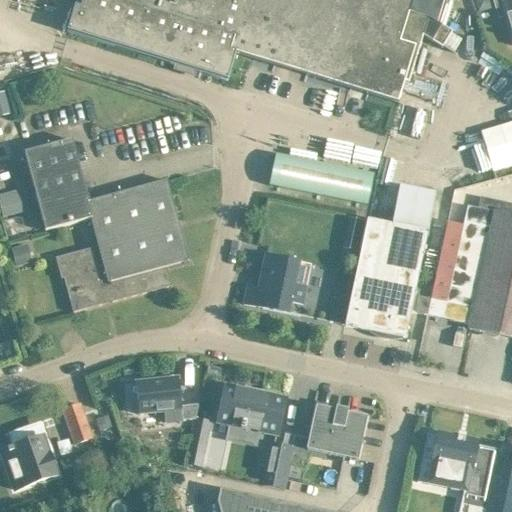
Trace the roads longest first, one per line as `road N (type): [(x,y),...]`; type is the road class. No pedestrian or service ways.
road 1 (unclassified): [(204,339),(251,109)]
road 2 (unclassified): [(204,339),(413,383)]
road 3 (unclassified): [(0,387),(127,345),(204,339)]
road 4 (unclassified): [(453,167),(251,109)]
road 5 (unclassified): [(251,109),(67,56)]
road 6 (unclassified): [(384,511),(413,383)]
